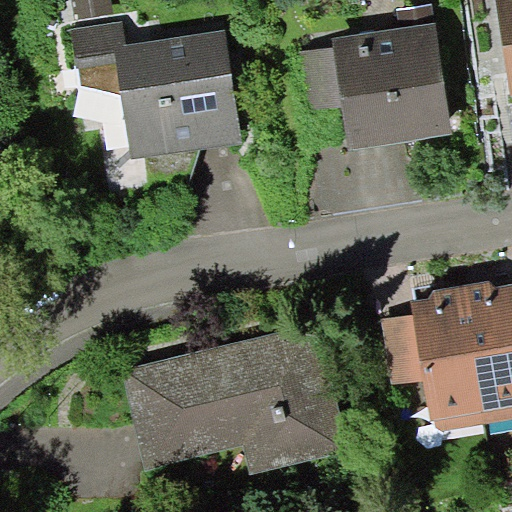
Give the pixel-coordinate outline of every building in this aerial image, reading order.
[(113,13),(110,0),(72,0),(76,19),(113,13)] [(511,0),(497,0),(511,96),(511,95),(511,0)] [(397,8),(400,28),(435,22),(432,2),(397,8)] [(123,20),(71,28),(76,68),(79,68),(82,85),(122,94),(132,158),(243,141),(226,28),(126,42),(123,20)] [(400,28),(333,38),(334,47),(343,105),(349,148),(453,132),(435,22),(400,28)] [(343,105),(334,47),(298,53),(307,111),(343,105)] [(491,280),(463,284),(486,424),(511,419),(511,282),(496,285),(491,280)] [(437,432),(486,424),(463,284),(433,289),(430,297),(411,300),(413,314),(423,378),(430,418),(434,418),(437,432)] [(423,378),(413,314),(383,319),(393,383),(423,378)] [(311,323),(120,369),(144,470),(242,446),(249,476),(343,453),(311,323)]
